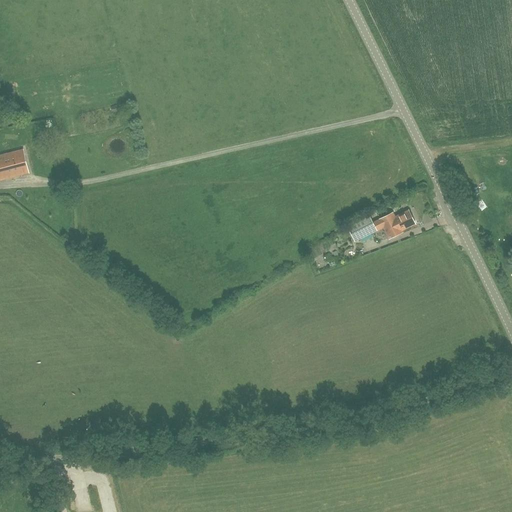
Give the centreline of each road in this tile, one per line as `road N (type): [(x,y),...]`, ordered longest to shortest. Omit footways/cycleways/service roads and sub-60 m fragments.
road 1 (unclassified): [(0,465),(359,423),(511,367)]
road 2 (tertiary): [(511,331),(349,0)]
